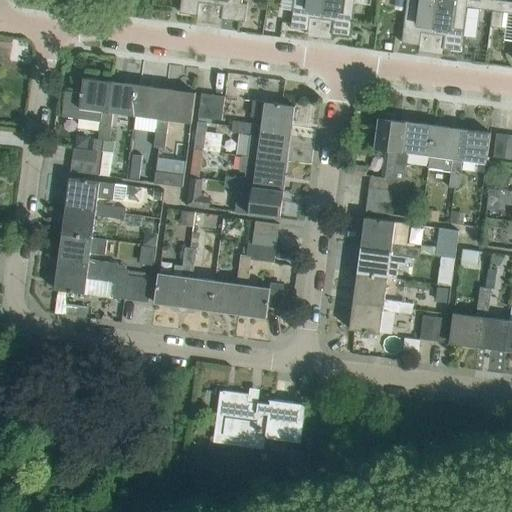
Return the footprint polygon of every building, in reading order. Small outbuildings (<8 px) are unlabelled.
[(212,3),(212,0),(182,0),(180,13),(199,15),(199,14),(200,2),(212,3)] [(242,3),(242,0),(212,0),(212,3),(224,5),(222,17),(222,18),(246,21),(248,3),(242,3)] [(323,18),(325,0),(295,0),(291,28),(310,30),(310,29),(311,17),(323,18)] [(351,36),(355,0),(325,0),(323,18),(335,20),(333,32),(332,33),(351,36)] [(434,33),(438,0),(408,0),(402,42),(421,45),(421,44),(422,32),(434,33)] [(462,51),(468,7),(467,7),(468,1),(461,0),(438,0),(434,33),(445,35),(444,47),(443,48),(462,51)] [(461,0),(468,1),(467,7),(468,7),(480,8),(481,0),(461,0)] [(494,0),(481,0),(480,8),(493,10),(494,0)] [(506,12),(508,1),(503,0),(494,0),(493,10),(506,12)] [(388,43),(387,51),(395,52),(396,44),(388,43)] [(108,111),(113,80),(84,77),(82,92),(66,90),(63,116),(102,121),(103,110),(108,111)] [(137,115),(141,84),(113,80),(108,111),(103,110),(102,121),(101,125),(113,126),(114,112),(137,115)] [(164,119),(168,88),(141,84),(137,115),(159,118),(164,119)] [(192,122),(197,92),(168,88),(164,119),(159,118),(157,132),(168,134),(170,120),(192,122)] [(211,118),(214,94),(202,93),(199,116),(211,118)] [(222,119),(226,96),(214,94),(211,118),(222,119)] [(292,133),(296,105),(283,103),(263,101),(254,100),(252,115),(264,117),(263,123),(262,129),(292,133)] [(405,151),(408,120),(395,119),(396,114),(380,112),(379,117),(375,147),(390,149),(387,177),(395,178),(397,164),(399,150),(405,151)] [(247,132),(249,121),(234,119),(233,130),(247,132)] [(432,155),(436,124),(408,120),(405,151),(399,150),(397,164),(408,166),(410,152),(432,155)] [(208,122),(199,121),(195,149),(204,150),(208,122)] [(289,161),(292,133),(262,129),(263,123),(249,121),(247,132),(253,133),(250,156),(289,161)] [(459,158),(463,128),(436,124),(432,155),(430,165),(452,168),(454,157),(459,158)] [(111,141),(113,126),(101,125),(99,139),(111,141)] [(488,162),(492,132),(463,128),(459,158),(454,157),(452,168),(452,172),(463,173),(465,159),(488,162)] [(166,148),(168,134),(157,132),(155,147),(166,148)] [(506,157),(509,134),(497,132),(494,156),(506,157)] [(97,163),(99,151),(75,148),(74,160),(97,163)] [(285,188),(289,161),(250,156),(242,155),(240,170),(256,173),(255,180),(254,184),(285,188)] [(132,157),(130,177),(140,179),(143,159),(132,157)] [(96,175),(97,163),(74,160),(72,172),(96,175)] [(401,179),(406,180),(408,166),(397,164),(395,178),(387,177),(371,175),(370,187),(394,190),(399,191),(401,179)] [(349,166),(348,173),(366,175),(367,168),(349,166)] [(185,174),(157,170),(155,182),(184,186),(185,174)] [(461,187),(463,173),(452,172),(450,186),(461,187)] [(511,175),(502,175),(500,185),(511,186),(511,175)] [(128,184),(101,181),(71,176),(67,205),(97,209),(97,214),(111,216),(112,206),(98,204),(99,197),(124,201),(127,196),(128,184)] [(239,188),(240,178),(226,176),(225,186),(239,188)] [(281,217),(285,188),(254,184),(255,180),(240,178),(239,188),(238,192),(253,194),(250,213),(281,217)] [(392,202),(394,190),(370,187),(368,199),(392,202)] [(155,189),(154,198),(161,199),(163,191),(155,189)] [(391,214),(392,202),(368,199),(367,210),(391,214)] [(94,237),(97,214),(97,209),(67,205),(63,233),(94,237)] [(125,218),(127,208),(112,206),(111,216),(125,218)] [(424,208),(423,218),(439,220),(440,210),(424,208)] [(183,209),(181,224),(194,225),(196,211),(183,209)] [(452,209),(451,221),(464,222),(465,211),(452,209)] [(132,214),(131,223),(143,224),(144,215),(132,214)] [(394,242),(397,220),(366,216),(362,244),(393,248),(392,254),(406,256),(408,244),(394,242)] [(279,235),(280,223),(257,220),(255,232),(279,235)] [(449,227),(448,236),(460,238),(461,229),(449,227)] [(146,231),(144,243),(157,245),(159,232),(146,231)] [(194,232),(192,247),(198,248),(199,248),(201,233),(194,232)] [(277,246),(279,235),(255,232),(253,243),(277,246)] [(91,259),(92,252),(115,255),(117,240),(94,237),(63,233),(59,261),(90,264),(89,270),(104,272),(105,261),(91,259)] [(275,263),(277,246),(253,243),(249,242),(247,254),(241,254),(240,268),(250,270),(252,260),(275,263)] [(409,261),(410,256),(420,258),(422,246),(408,244),(406,256),(392,254),(393,248),(362,244),(358,272),(389,276),(397,278),(399,262),(406,263),(409,261)] [(196,262),(198,248),(192,247),(186,246),(184,260),(196,262)] [(464,262),(463,264),(480,266),(482,253),(465,251),(464,262)] [(457,257),(444,255),(442,269),(455,271),(457,257)] [(183,306),(187,276),(194,276),(196,262),(184,260),(183,266),(176,265),(175,274),(159,272),(155,302),(183,306)] [(86,293),(88,278),(113,281),(112,294),(113,297),(127,298),(130,275),(129,275),(130,270),(119,269),(120,263),(105,261),(104,272),(89,270),(90,264),(59,261),(56,289),(86,293)] [(238,313),(242,283),(248,284),(250,270),(240,268),(238,282),(215,279),(211,310),(238,313)] [(386,297),(389,276),(358,272),(354,300),(385,304),(384,309),(398,311),(400,299),(386,297)] [(138,300),(141,276),(130,275),(127,298),(138,300)] [(149,301),(152,282),(152,278),(141,276),(138,300),(149,301)] [(211,310),(215,279),(194,276),(187,276),(183,306),(211,310)] [(267,317),(272,287),(248,284),(242,283),(238,313),(267,317)] [(442,286),(439,300),(451,302),(453,288),(442,286)] [(490,302),(492,288),(482,286),(480,300),(490,302)] [(413,308),(414,301),(400,299),(398,311),(413,313),(413,308)] [(381,333),(384,313),(384,309),(385,304),(354,300),(351,329),(381,333)] [(479,346),(483,315),(488,316),(490,302),(480,300),(478,315),(454,311),(453,322),(450,342),(479,346)] [(437,316),(425,314),(421,338),(433,340),(437,316)] [(507,350),(511,319),(488,316),(483,315),(479,346),(507,350)] [(445,341),(448,317),(437,316),(433,340),(445,341)] [(405,336),(403,352),(419,354),(421,338),(405,336)] [(298,432),(302,403),(270,399),(269,403),(259,402),(258,404),(249,403),(250,393),(230,390),(224,434),(256,438),(257,429),(259,430),(262,430),(263,429),(269,429),(269,428),(298,432)] [(78,450),(81,431),(54,427),(52,446),(78,450)] [(292,460),(291,472),(303,473),(304,461),(292,460)]
